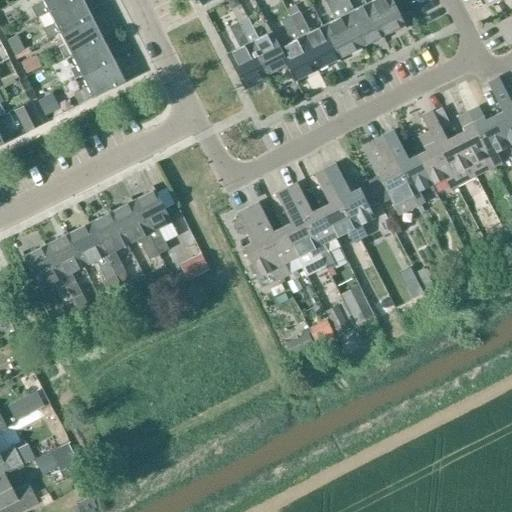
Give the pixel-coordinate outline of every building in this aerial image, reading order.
[(47,14),(71,0),(39,0),(41,2),(36,4),(31,7),(36,18),(41,15),(42,16),(47,14)] [(82,0),(71,0),(47,14),(52,23),(47,26),(42,29),(47,39),(52,37),(58,35),(91,17),(82,0)] [(230,10),(239,5),(236,0),(227,0),(226,1),(230,10)] [(335,0),(323,0),(334,21),(322,27),(338,59),(360,48),(335,0)] [(346,0),(335,0),(360,48),(382,36),(365,5),(352,12),(346,0)] [(374,0),(365,5),(382,36),(403,25),(390,0),(374,0)] [(295,5),(285,11),(289,17),(316,71),(338,59),(322,27),(310,33),(299,12),(295,5)] [(511,16),(496,24),(501,35),(511,29),(511,16)] [(102,38),(91,17),(58,35),(63,45),(58,48),(63,59),(69,55),(102,38)] [(291,43),(278,50),(286,67),(294,82),(316,71),(289,17),(280,21),(291,43)] [(237,24),(265,78),(286,67),(278,50),(269,32),(256,39),(246,19),(237,24)] [(265,78),(237,24),(228,29),(238,48),(226,55),(243,89),(265,78)] [(511,29),(501,35),(507,46),(511,43),(511,29)] [(16,37),(7,41),(15,56),(23,52),(16,37)] [(113,60),(102,38),(69,55),(74,66),(68,69),(75,80),(80,77),(113,60)] [(33,57),(21,63),(26,74),(38,68),(33,57)] [(113,60),(80,77),(85,87),(73,94),(78,104),(85,101),(124,81),(113,60)] [(489,83),(486,84),(487,86),(501,112),(493,117),(508,148),(511,145),(511,106),(505,93),(498,80),(498,79),(497,78),(489,83)] [(37,100),(44,114),(55,109),(48,94),(37,100)] [(40,124),(29,103),(17,109),(28,130),(40,124)] [(478,107),(467,113),(490,157),(482,161),(487,170),(494,166),(500,163),(495,154),(508,148),(493,117),(485,121),(478,107)] [(431,112),(420,117),(428,132),(451,177),(444,180),(446,186),(448,190),(456,186),(474,177),(455,136),(446,140),(431,112)] [(463,132),(455,136),(474,177),(487,170),(482,161),(490,157),(467,113),(456,118),(463,132)] [(392,132),(381,138),(412,196),(404,200),(409,209),(416,206),(424,202),(419,193),(431,187),(416,156),(407,161),(392,132)] [(424,152),(416,156),(431,187),(434,185),(444,180),(451,177),(428,132),(417,138),(424,152)] [(381,138),(370,143),(385,172),(377,177),(377,178),(389,200),(392,206),(397,216),(409,209),(404,200),(412,196),(381,138)] [(354,229),(347,232),(352,242),(365,235),(360,225),(373,219),(366,205),(358,190),(350,194),(334,164),(323,170),(354,229)] [(354,229),(323,170),(312,176),(328,205),(320,209),(334,239),(347,232),(354,229)] [(377,178),(367,183),(368,185),(376,199),(379,205),(389,200),(377,178)] [(296,183),(285,189),(316,248),(309,251),(314,261),(320,258),(325,267),(326,270),(335,266),(328,253),(338,247),(334,239),(320,209),(312,213),(296,183)] [(368,185),(358,190),(366,205),(376,199),(368,185)] [(285,189),(274,195),(290,225),(281,229),(296,258),(306,277),(325,267),(320,258),(314,261),(309,251),(316,248),(285,189)] [(131,202),(158,255),(167,250),(156,229),(169,223),(164,214),(152,191),(131,202)] [(109,213),(125,245),(138,239),(148,259),(158,255),(131,202),(109,213)] [(276,267),(270,271),(275,281),(288,274),(283,265),(296,258),(281,229),(273,233),(257,203),(246,209),(276,267)] [(276,267),(246,209),(235,214),(251,244),(242,249),(257,277),(270,271),(276,267)] [(171,210),(164,214),(169,223),(176,219),(171,210)] [(109,213),(88,224),(114,277),(118,285),(128,279),(114,251),(125,245),(109,213)] [(374,214),(375,229),(389,228),(388,213),(374,214)] [(88,224),(66,235),(82,267),(95,261),(106,281),(114,277),(88,224)] [(82,267),(66,235),(44,246),(71,299),(80,294),(70,273),(82,267)] [(506,242),(497,246),(500,253),(509,248),(506,242)] [(44,246),(23,257),(39,289),(51,283),(61,304),(71,299),(44,246)] [(206,269),(199,255),(179,265),(186,279),(206,269)] [(156,271),(160,278),(170,273),(166,266),(156,271)] [(423,293),(410,268),(399,274),(412,299),(423,293)] [(396,272),(372,269),(369,291),(393,294),(396,272)] [(178,293),(185,306),(199,298),(193,286),(178,293)] [(361,291),(343,301),(355,325),(373,316),(361,291)] [(387,296),(371,304),(378,318),(394,310),(387,296)] [(349,328),(337,305),(325,311),(337,334),(349,328)] [(64,308),(50,315),(54,324),(68,317),(64,308)] [(327,319),(308,329),(316,345),(335,336),(327,319)] [(308,333),(286,344),(292,355),(314,344),(308,333)] [(67,443),(54,450),(63,468),(77,461),(69,445),(67,443)] [(25,445),(14,451),(22,466),(33,460),(25,445)] [(0,453),(0,476),(2,475),(3,476),(22,466),(14,451),(12,447),(0,453)] [(0,476),(0,511),(22,511),(36,505),(26,485),(11,493),(3,476),(2,475),(0,476)]
